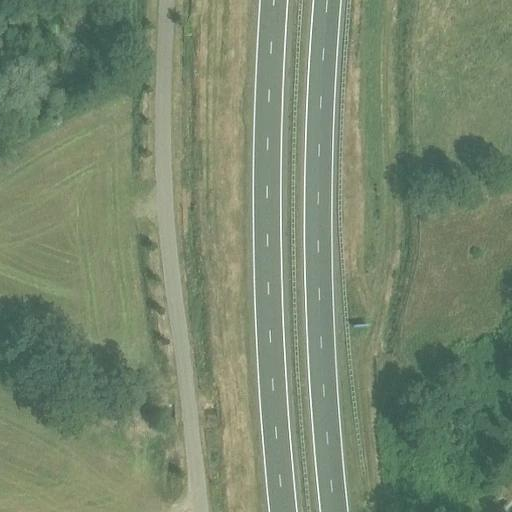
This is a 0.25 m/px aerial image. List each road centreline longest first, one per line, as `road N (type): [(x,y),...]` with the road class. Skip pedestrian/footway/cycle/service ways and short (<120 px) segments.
road 1 (unclassified): [(200,511),(162,143),(167,0)]
road 2 (trunk): [(335,511),(321,271),(331,0)]
road 3 (trunk): [(275,0),(271,272),(285,511)]
